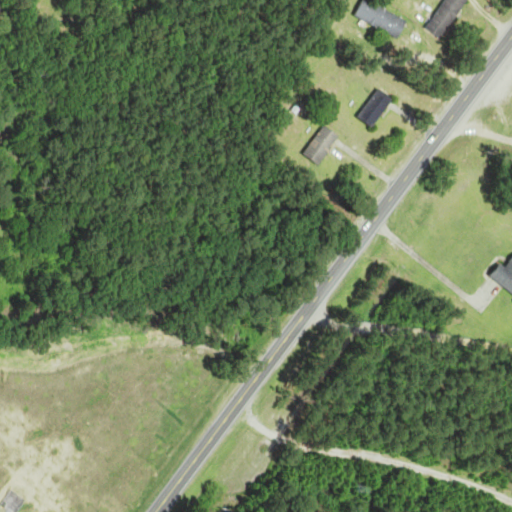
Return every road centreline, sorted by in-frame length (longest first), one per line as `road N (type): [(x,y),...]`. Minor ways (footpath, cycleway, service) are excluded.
road 1 (trunk): [(155,511),(511,35)]
road 2 (residential): [(305,313),(511,350)]
